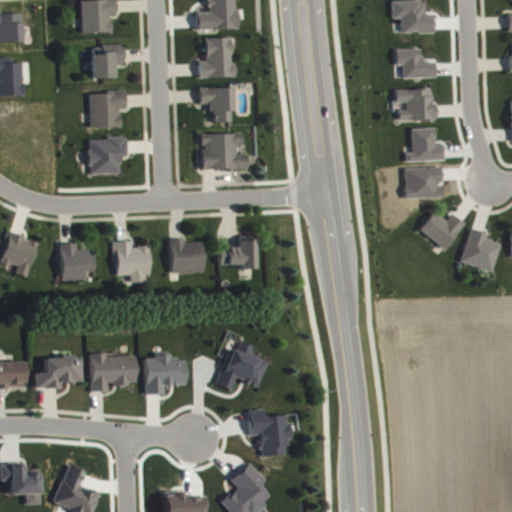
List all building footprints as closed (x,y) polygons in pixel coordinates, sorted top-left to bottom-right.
[(208,0),(209,19),(197,20),(197,37),(238,36),(236,0),(208,0)] [(112,39),(112,22),(117,21),(117,5),(82,6),(83,40),(112,39)] [(433,22),(425,22),(425,8),(392,9),(393,25),(401,25),(402,40),(434,39),(433,22)] [(206,45),(206,68),(199,68),(200,85),(236,84),(235,69),(232,69),(232,45),(206,45)] [(93,85),(118,84),(118,72),(125,72),(124,52),(92,53),(93,85)] [(436,85),(435,69),(422,69),(421,55),(395,56),(396,72),(403,72),(403,85),(436,85)] [(24,69),(16,70),(16,64),(0,64),(0,103),(25,102),(24,69)] [(201,111),(210,111),(210,119),(214,119),(215,129),(234,129),(232,94),(200,95),(201,111)] [(400,128),(434,127),(433,95),(396,97),(396,110),(406,109),(407,116),(399,117),(400,128)] [(92,135),(122,134),(121,116),(127,116),(126,99),(91,100),(92,135)] [(444,151),(436,152),(435,135),(412,136),(413,159),(406,160),(407,169),(445,167),(444,151)] [(203,176),(248,175),(248,161),(238,161),(237,153),(243,153),(242,140),(202,141),(203,176)] [(126,145),(89,146),(90,181),(122,180),(121,163),(127,163),(126,145)] [(421,237),(446,257),(466,232),(453,221),(448,228),(435,218),(421,237)] [(216,246),(216,263),(236,262),(237,268),(252,267),(251,238),(251,234),(235,234),(236,245),(216,246)] [(488,240),(470,236),(462,270),(494,278),(500,250),(487,247),(488,240)] [(16,281),(28,284),(39,248),(8,239),(4,254),(6,254),(1,270),(11,273),(11,270),(19,272),(16,281)] [(170,246),(172,281),(205,280),(204,249),(187,249),(187,246),(170,246)] [(115,249),(116,283),(131,282),(131,290),(146,289),(145,282),(151,282),(150,253),(132,254),(132,248),(115,249)] [(94,278),(93,255),(78,256),(77,250),(61,251),(62,287),(85,287),(85,279),(94,278)] [(267,368),(249,362),(252,353),(240,349),(236,359),(229,356),(216,392),(231,397),(235,387),(258,395),(267,368)] [(92,399),(109,398),(109,392),(137,391),(136,363),(106,364),(106,360),(91,361),(92,399)] [(186,366),(172,366),(172,361),(154,361),(154,365),(145,365),(146,401),(165,401),(165,393),(186,392),(186,366)] [(83,363),(45,364),(45,379),(36,380),(37,396),(62,394),(62,390),(84,389),(83,363)] [(24,369),(0,369),(0,394),(25,394),(24,369)] [(251,442),(260,442),(262,463),(285,461),(285,452),(291,451),(289,429),(286,429),(285,422),(264,424),(264,416),(249,418),(251,442)] [(223,511),(266,511),(273,506),(261,492),(266,487),(249,470),(231,488),(237,494),(221,510),(223,511)] [(11,502),(27,501),(26,511),(41,511),(41,481),(24,481),(24,471),(1,471),(1,488),(11,487),(11,502)] [(54,510),(58,511),(96,511),(101,500),(81,492),(86,479),(69,472),(54,510)]
